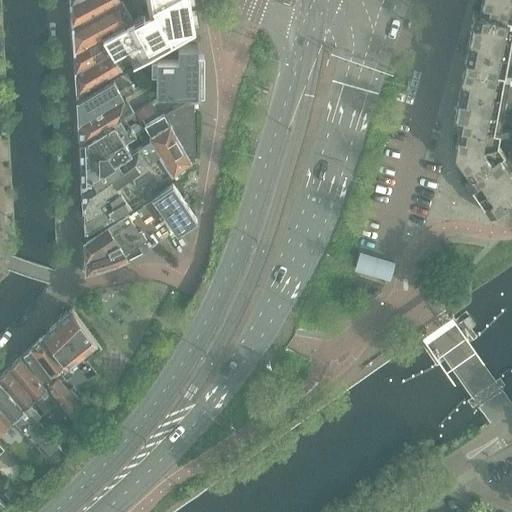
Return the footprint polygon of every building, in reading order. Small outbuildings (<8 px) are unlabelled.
[(77,0),(71,3),(72,25),(119,0),(77,0)] [(72,25),(74,50),(88,44),(103,36),(116,29),(133,20),(122,0),(119,0),(72,25)] [(116,29),(103,36),(110,50),(113,55),(126,48),(137,42),(142,50),(157,42),(160,47),(195,27),(190,0),(151,0),(155,22),(150,11),(144,14),(133,20),(116,29)] [(511,2),(508,0),(481,0),(480,11),(474,10),(471,28),(467,46),(464,67),(459,90),(456,108),(453,125),(459,126),(454,153),(497,144),(500,132),(497,131),(494,131),(497,115),(500,97),(504,75),(508,54),(511,35),(511,29),(511,2)] [(88,44),(74,50),(75,70),(110,50),(103,36),(88,44)] [(178,59),(157,59),(157,93),(194,93),(197,93),(198,45),(178,45),(178,59)] [(110,50),(75,70),(77,94),(78,94),(108,76),(120,69),(113,55),(110,50)] [(78,100),(77,100),(77,101),(79,122),(110,103),(114,101),(135,89),(131,82),(119,89),(114,80),(114,79),(78,100)] [(164,116),(143,128),(149,137),(149,138),(151,141),(155,147),(153,149),(156,159),(159,157),(171,176),(172,176),(173,175),(179,171),(191,162),(195,160),(194,99),(193,99),(164,116)] [(110,103),(79,122),(80,144),(115,123),(115,124),(121,121),(126,117),(125,117),(118,103),(116,104),(114,101),(110,103)] [(149,103),(134,112),(139,121),(155,112),(149,103)] [(115,123),(80,144),(81,154),(82,184),(132,152),(126,142),(136,135),(144,130),(141,126),(135,123),(134,124),(121,132),(120,133),(115,124),(115,123)] [(132,152),(82,184),(83,203),(84,209),(104,197),(119,188),(131,207),(157,189),(156,187),(171,176),(159,157),(156,159),(153,149),(155,147),(151,141),(132,152)] [(497,144),(454,153),(469,175),(464,179),(478,198),(490,216),(511,200),(511,175),(511,174),(498,155),(503,152),(497,144)] [(166,189),(153,198),(177,234),(179,233),(190,225),(197,220),(193,215),(192,214),(173,185),(173,184),(166,189)] [(119,188),(104,197),(109,205),(106,207),(113,218),(131,207),(119,188)] [(84,209),(83,209),(84,221),(106,207),(109,205),(104,197),(84,209)] [(153,198),(128,213),(145,239),(149,246),(167,234),(170,238),(171,238),(177,234),(153,198)] [(106,207),(84,221),(85,233),(85,234),(86,234),(113,218),(106,207)] [(85,241),(85,242),(86,260),(109,250),(107,247),(119,243),(124,252),(130,249),(145,239),(128,213),(115,222),(107,227),(85,242),(85,241)] [(86,260),(85,274),(115,265),(129,259),(130,258),(149,246),(145,239),(130,249),(124,252),(119,243),(107,247),(109,250),(86,260)] [(360,254),(356,269),(389,279),(394,263),(360,254)] [(44,335),(69,365),(97,343),(72,310),(71,308),(44,335)] [(475,326),(469,317),(468,317),(463,321),(458,324),(457,325),(424,349),(436,367),(445,361),(448,359),(461,350),(469,344),(473,341),(477,338),(471,329),(475,326)] [(52,373),(62,380),(71,388),(84,382),(73,370),(72,369),(69,365),(44,335),(30,347),(52,373)] [(30,347),(22,354),(24,356),(59,402),(74,391),(71,388),(62,380),(52,373),(30,347)] [(33,400),(45,414),(56,403),(20,357),(7,370),(33,400)] [(7,370),(0,376),(0,383),(35,423),(37,421),(41,418),(29,405),(33,400),(7,370)] [(494,378),(469,395),(474,403),(500,386),(494,378)] [(70,456),(37,421),(35,423),(0,383),(0,405),(12,420),(57,468),(70,456)] [(74,391),(59,402),(69,415),(84,404),(74,391)] [(84,404),(69,415),(78,426),(92,415),(84,404)] [(0,431),(12,420),(0,405),(0,431)]
